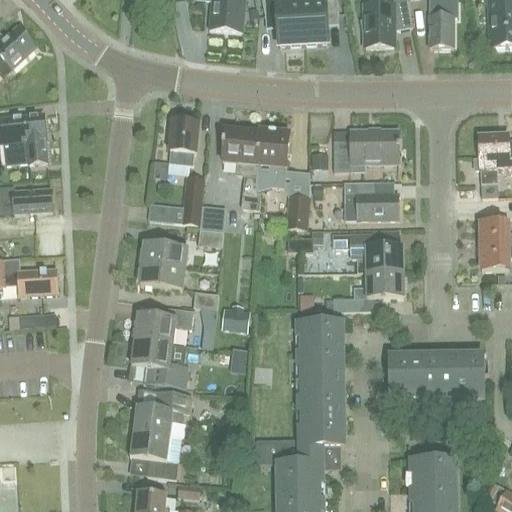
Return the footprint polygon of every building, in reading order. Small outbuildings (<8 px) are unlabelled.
[(241,36),(244,0),(213,0),(210,33),(241,36)] [(363,5),(364,52),(394,51),(394,35),(412,31),(406,0),(386,0),(387,2),(363,5)] [(491,51),(511,50),(511,0),(509,0),(509,6),(489,7),(491,51)] [(306,3),(270,3),(269,27),(282,27),(281,55),(306,55),(306,3)] [(342,3),(306,3),(306,55),(330,55),(329,27),(342,27),(342,3)] [(454,52),(454,21),(444,21),(444,9),(430,9),(430,21),(429,21),(429,52),(454,52)] [(0,77),(3,81),(12,73),(38,48),(27,32),(16,27),(3,38),(0,34),(0,77)] [(0,125),(2,145),(3,146),(6,171),(30,168),(48,166),(45,143),(46,143),(44,118),(9,122),(0,123),(0,125)] [(173,126),(170,156),(171,156),(169,168),(193,171),(195,158),(195,157),(199,128),(173,126)] [(257,189),(261,134),(260,134),(260,138),(226,134),(223,166),(237,167),(235,179),(244,180),(241,214),(259,215),(261,203),(258,195),(257,189)] [(289,137),(261,134),(257,189),(258,195),(272,191),(284,192),(285,180),(289,137)] [(398,135),(350,136),(350,145),(334,145),(334,177),(352,176),(352,168),(398,168),(398,135)] [(498,187),(497,176),(511,175),(511,144),(508,145),(508,138),(479,140),(480,163),(475,163),(475,173),(480,172),(481,188),(498,187)] [(311,157),(311,169),(326,169),(326,157),(311,157)] [(304,170),(304,185),(324,185),(324,170),(304,170)] [(201,210),(202,210),(204,183),(186,181),(183,211),(150,208),(148,225),(199,230),(200,230),(201,210)] [(344,187),(344,207),(344,225),(399,225),(398,198),(374,199),(374,187),(344,187)] [(321,188),(312,188),(312,198),(322,198),(321,188)] [(14,209),(15,218),(52,216),(51,193),(13,195),(12,190),(0,191),(0,204),(4,204),(4,210),(14,209)] [(307,235),(310,202),(288,200),(286,233),(307,235)] [(511,249),(511,236),(508,237),(508,226),(480,226),(481,251),(511,249)] [(224,237),(199,235),(198,250),(222,252),(224,237)] [(313,243),(313,248),(323,248),(323,235),(312,235),(311,243),(313,243)] [(366,277),(403,276),(403,251),(373,251),(372,239),(335,239),(335,252),(351,252),(351,262),(366,261),(366,277)] [(313,243),(311,243),(288,242),(288,257),(313,258),(313,248),(313,243)] [(141,267),(185,273),(187,253),(143,247),(141,267)] [(511,249),(481,251),(481,274),(508,274),(508,263),(511,262),(511,249)] [(20,300),(57,299),(56,273),(20,275),(19,263),(0,264),(0,291),(20,290),(20,300)] [(185,273),(141,267),(139,288),(182,293),(185,273)] [(403,276),(366,277),(366,291),(355,291),(355,303),(334,303),(334,316),(374,316),(373,303),(404,302),(403,276)] [(193,311),(216,314),(218,299),(195,296),(193,311)] [(314,315),(313,298),(298,299),(299,315),(314,315)] [(246,336),(249,316),(242,315),(243,312),(232,310),(231,314),(225,313),(222,333),(246,336)] [(134,343),(173,348),(175,331),(191,333),(193,316),(166,312),(166,322),(137,319),(134,343)] [(281,511),(324,511),(323,466),(325,466),(342,445),(342,444),(341,444),(339,337),(339,326),(297,326),(298,444),(256,445),(257,469),(281,468),(281,511)] [(214,355),(216,333),(205,332),(203,354),(214,355)] [(173,348),(134,343),(131,370),(155,373),(154,388),(186,392),(188,372),(170,369),(173,348)] [(231,360),(246,362),(247,354),(232,353),(231,360)] [(483,363),(396,365),(396,359),(389,360),(390,392),(381,392),(381,404),(390,404),(390,407),(484,405),(483,363)] [(209,393),(222,392),(220,370),(207,371),(209,393)] [(136,411),(133,436),(170,440),(171,427),(182,428),(183,417),(190,418),(192,401),(157,397),(155,413),(136,411)] [(170,440),(133,436),(130,462),(148,465),(146,481),(176,484),(178,468),(167,466),(170,440)] [(452,511),(452,464),(409,465),(410,511),(452,511)] [(177,501),(199,504),(201,490),(179,488),(177,501)] [(511,511),(511,497),(499,490),(491,504),(498,509),(496,511),(511,511)] [(138,497),(136,511),(165,511),(166,500),(138,497)]
